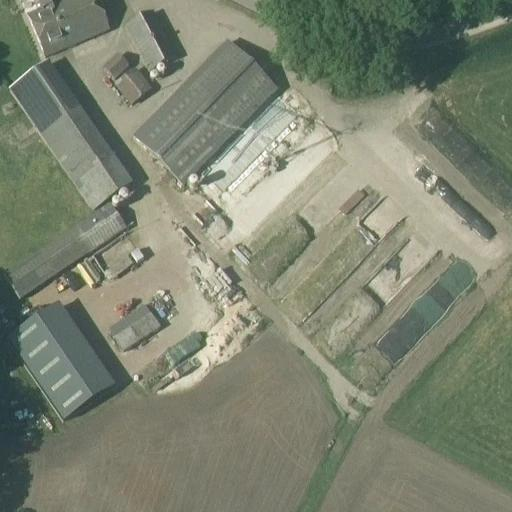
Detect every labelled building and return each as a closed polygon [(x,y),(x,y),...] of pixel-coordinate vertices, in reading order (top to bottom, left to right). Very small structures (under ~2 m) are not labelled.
[(74,0),(59,6),(56,0),(40,0),(45,12),(30,18),(47,58),(106,32),(92,0),(74,0)] [(149,73),(175,59),(152,15),(126,29),(149,73)] [(184,187),(276,91),(227,43),(134,140),(184,187)] [(51,65),(0,69),(0,98),(1,106),(12,105),(13,122),(36,120),(34,100),(54,99),(51,65)] [(134,70),(113,87),(130,108),(151,91),(134,70)] [(93,212),(131,185),(75,106),(37,133),(93,212)] [(220,189),(198,214),(214,227),(235,203),(220,189)] [(18,302),(123,230),(108,208),(3,280),(18,302)] [(170,251),(192,274),(208,259),(186,236),(170,251)] [(314,310),(322,293),(301,283),(293,300),(314,310)] [(122,355),(159,330),(144,309),(107,332),(122,355)] [(53,312),(7,343),(33,381),(59,419),(105,387),(53,312)] [(105,366),(117,357),(98,333),(87,342),(105,366)]
